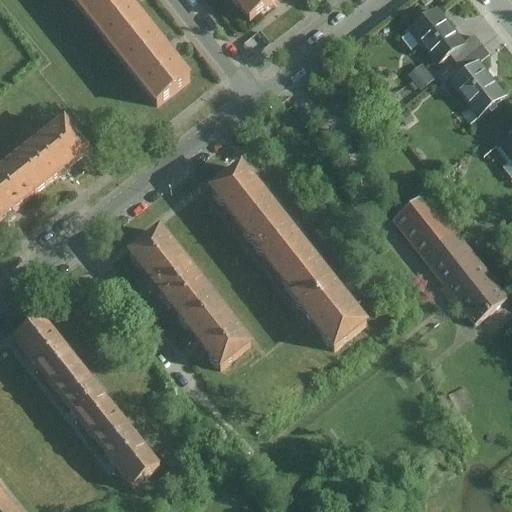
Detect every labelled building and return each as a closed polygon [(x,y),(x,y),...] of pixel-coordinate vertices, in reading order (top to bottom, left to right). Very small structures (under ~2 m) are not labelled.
[(127,0),(70,0),(69,1),(113,57),(150,28),(127,0)] [(230,0),(251,25),(282,0),(230,0)] [(463,48),(436,12),(407,33),(433,70),(449,58),(463,48)] [(193,84),(150,28),(113,57),(156,112),(193,84)] [(449,58),(457,68),(480,49),(473,40),(463,48),(449,58)] [(457,68),(464,77),(477,66),(488,58),(480,49),(457,68)] [(408,74),(420,90),(434,80),(422,64),(408,74)] [(505,99),(477,66),(464,77),(448,90),(476,123),(505,99)] [(14,166),(43,199),(93,158),(66,125),(14,166)] [(511,140),(499,151),(511,166),(511,140)] [(14,166),(0,176),(0,231),(43,199),(14,166)] [(246,171),(212,196),(250,247),(285,221),(246,171)] [(507,300),(426,200),(391,229),(472,329),(507,300)] [(328,275),(285,221),(250,247),(293,301),(328,275)] [(129,261),(175,320),(208,294),(162,235),(129,261)] [(293,301),(338,361),(375,334),(328,275),(293,301)] [(175,320),(223,381),(257,354),(208,294),(175,320)] [(83,376),(43,323),(14,346),(54,397),(83,376)] [(120,423),(83,376),(54,397),(91,446),(120,423)] [(91,446),(133,498),(162,475),(120,423),(91,446)] [(0,511),(6,511),(11,509),(0,494),(0,511)]
